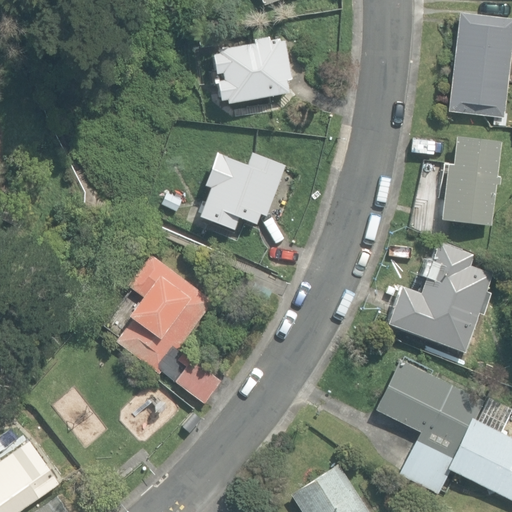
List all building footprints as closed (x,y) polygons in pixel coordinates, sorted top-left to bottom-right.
[(488,125),(504,127),(505,115),(502,115),(511,28),(511,18),(458,13),(446,111),(489,116),(488,125)] [(286,51),(303,48),(300,35),(284,38),(286,51)] [(224,99),(225,102),(287,92),(285,79),(289,78),(283,40),(278,40),(278,38),(267,40),(267,36),(252,39),(253,42),(215,49),(216,53),(209,54),(213,73),(219,72),(221,79),(214,80),(217,100),(224,99)] [(438,219),(489,225),(499,141),(454,135),(450,163),(445,163),(438,219)] [(196,215),(231,228),(236,216),(255,223),(259,213),(264,215),(282,165),(249,152),(245,164),(214,153),(202,185),(207,187),(196,215)] [(160,203),(175,210),(181,199),(165,192),(160,203)] [(385,322),(462,350),(476,312),(482,314),(490,292),(484,290),(490,273),(469,265),(473,254),(438,241),(419,293),(399,285),(385,322)] [(160,370),(203,401),(219,379),(189,358),(176,349),(212,300),(148,254),(126,285),(145,299),(115,340),(159,372),(160,370)] [(249,292),(265,301),(270,291),(254,282),(249,292)] [(447,469),(511,500),(511,438),(500,432),(511,410),(487,398),(476,422),(472,420),(483,399),(396,357),(371,408),(419,431),(398,474),(436,493),(447,469)] [(0,511),(14,511),(57,483),(27,439),(0,457),(0,511)] [(367,511),(337,463),(289,493),(300,511),(367,511)]
